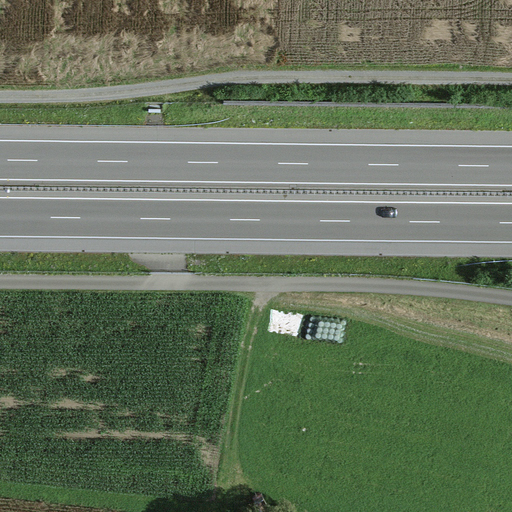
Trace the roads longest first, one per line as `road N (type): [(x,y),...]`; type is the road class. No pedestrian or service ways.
road 1 (track): [(511,80),(224,79),(137,92),(0,93)]
road 2 (unclassified): [(0,286),(397,288),(511,301)]
road 3 (motorway): [(511,168),(0,161)]
road 4 (motorway): [(0,218),(511,224)]
